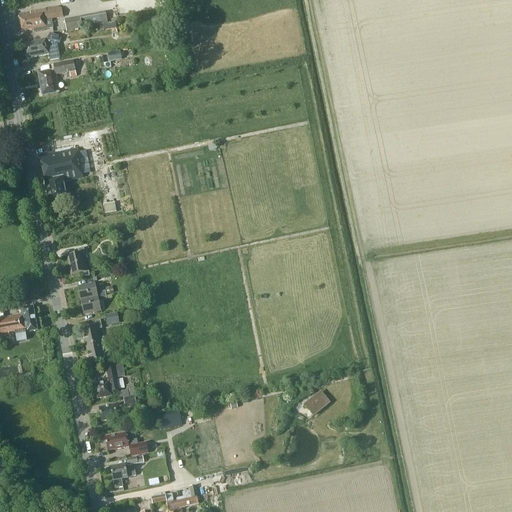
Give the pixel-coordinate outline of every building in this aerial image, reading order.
[(57,11),(56,7),(17,14),(20,32),(32,30),(32,33),(42,32),(42,29),(46,29),(48,29),(46,21),(51,20),(51,18),(61,16),(60,10),(57,11)] [(107,23),(105,12),(64,20),(66,32),(82,29),(81,26),(99,23),(99,25),(107,23)] [(59,38),(48,33),(46,39),(23,43),(24,49),(26,59),(47,55),(49,61),(58,59),(55,44),(58,43),(59,38)] [(121,60),(120,51),(107,53),(109,63),(121,60)] [(104,65),(102,57),(96,58),(98,70),(111,68),(110,64),(104,65)] [(74,72),(72,61),(51,66),(52,72),(37,75),(41,97),(57,94),(53,77),(69,73),(70,78),(76,77),(75,72),(74,72)] [(76,153),(76,149),(39,157),(49,205),(67,201),(63,181),(81,177),(80,171),(81,170),(78,153),(76,153)] [(116,212),(115,202),(104,204),(105,214),(116,212)] [(66,256),(67,265),(83,262),(81,253),(84,253),(83,248),(76,250),(77,253),(66,256)] [(83,262),(67,265),(69,275),(82,272),(83,276),(88,275),(87,271),(85,272),(83,262)] [(75,288),(78,302),(104,296),(103,292),(96,294),(94,284),(75,288)] [(104,296),(78,302),(81,315),(99,311),(97,302),(105,301),(104,296)] [(37,331),(32,307),(21,309),(22,315),(0,319),(0,336),(8,336),(8,332),(12,332),(13,332),(16,331),(17,342),(26,341),(25,333),(26,333),(27,333),(37,331)] [(119,323),(118,319),(117,313),(105,315),(107,326),(119,323)] [(99,343),(98,339),(96,330),(101,329),(100,322),(95,323),(96,325),(81,328),(84,346),(99,343)] [(99,343),(84,346),(88,364),(102,361),(100,347),(105,346),(103,338),(98,339),(99,343)] [(124,378),(122,364),(105,366),(108,382),(94,384),(96,399),(111,396),(111,394),(118,393),(115,380),(124,378)] [(135,395),(133,385),(126,386),(127,390),(118,392),(119,398),(135,395)] [(329,402),(325,397),(321,392),(305,404),(309,409),(313,415),(329,402)] [(136,409),(134,397),(123,399),(124,404),(120,405),(120,404),(98,408),(101,422),(123,418),(122,412),(136,409)] [(182,425),(179,414),(179,411),(178,409),(159,413),(162,429),(182,425)] [(158,421),(156,413),(149,414),(151,422),(158,421)] [(128,442),(126,433),(104,438),(107,452),(129,448),(131,457),(148,454),(146,443),(138,445),(137,440),(128,442)] [(143,462),(142,457),(136,458),(126,460),(127,465),(143,462)] [(125,471),(124,465),(109,468),(114,489),(122,488),(120,480),(127,479),(127,477),(135,476),(133,469),(125,471)] [(175,494),(177,501),(165,504),(167,511),(181,511),(180,508),(199,504),(194,486),(189,488),(190,491),(175,494)] [(166,502),(164,495),(164,493),(150,496),(152,505),(166,502)]
